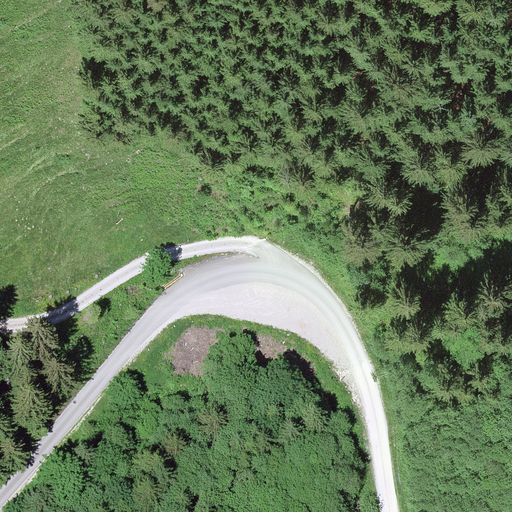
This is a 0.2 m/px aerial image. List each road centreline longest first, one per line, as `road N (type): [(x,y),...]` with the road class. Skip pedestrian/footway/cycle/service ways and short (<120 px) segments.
road 1 (unclassified): [(0,498),(186,291),(216,273),(243,270),(289,278),(324,301),(343,333),(374,432),(387,511)]
road 2 (track): [(269,272),(243,243),(158,256),(64,312),(0,325)]
